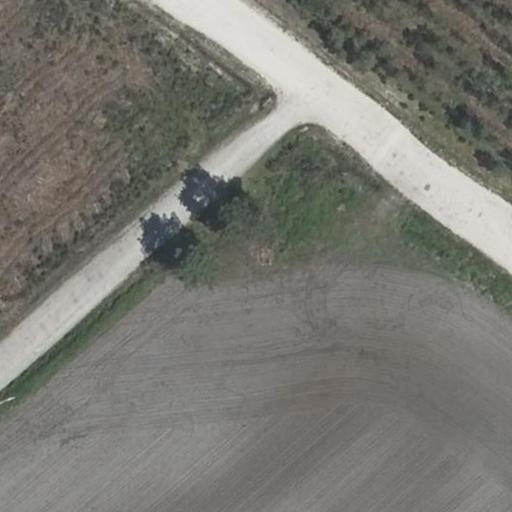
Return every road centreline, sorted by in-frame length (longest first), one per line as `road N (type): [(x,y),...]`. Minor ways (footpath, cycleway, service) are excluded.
road 1 (track): [(0,356),(308,87)]
road 2 (track): [(193,0),(511,242)]
